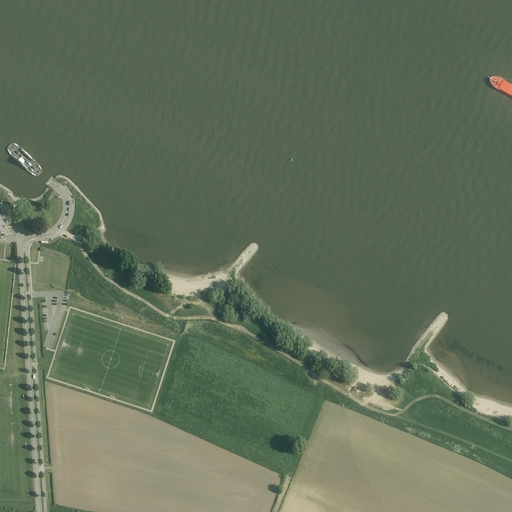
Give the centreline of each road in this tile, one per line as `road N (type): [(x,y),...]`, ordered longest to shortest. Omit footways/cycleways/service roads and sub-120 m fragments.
road 1 (track): [(511,429),(436,396),(399,412),(379,411),(242,329),(155,314),(106,279),(63,233)]
road 2 (tertiary): [(38,511),(20,246),(63,220),(66,199),(52,184)]
road 3 (track): [(511,467),(391,414)]
